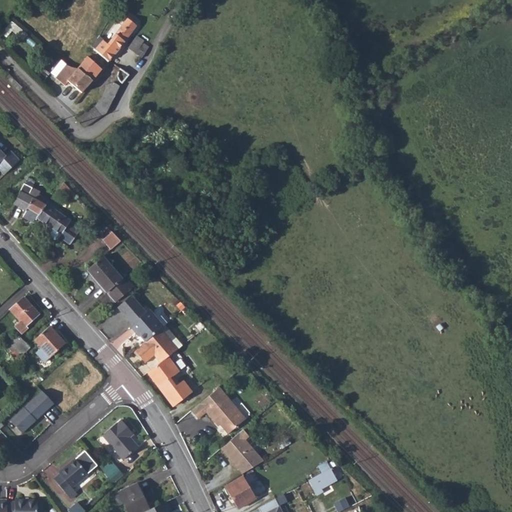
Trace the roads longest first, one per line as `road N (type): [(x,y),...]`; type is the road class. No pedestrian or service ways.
road 1 (residential): [(184,0),(116,116),(90,132),(79,134),(0,55)]
road 2 (residential): [(0,239),(128,380)]
road 3 (residential): [(0,474),(21,472),(128,380)]
road 4 (residential): [(128,380),(166,434),(201,511)]
